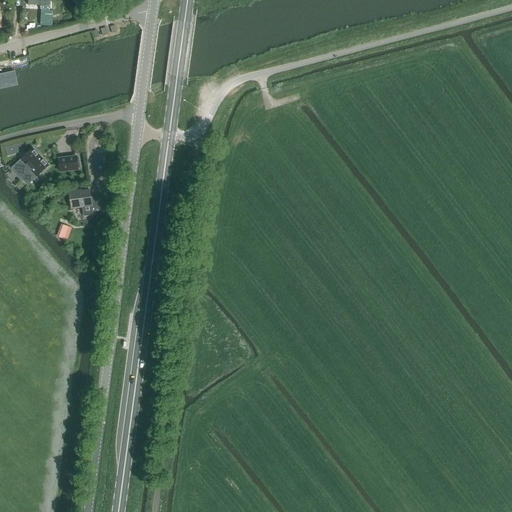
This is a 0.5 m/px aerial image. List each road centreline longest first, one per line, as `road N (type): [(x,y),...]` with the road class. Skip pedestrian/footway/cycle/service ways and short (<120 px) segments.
road 1 (track): [(157,511),(206,128)]
road 2 (unclassified): [(88,511),(137,134)]
road 3 (primary): [(118,511),(170,135)]
road 4 (unclassified): [(170,135),(206,128),(234,84),(511,7)]
road 5 (tertiary): [(0,48),(153,8)]
road 6 (unclassified): [(0,140),(139,115)]
road 7 (primary): [(170,135),(189,0)]
